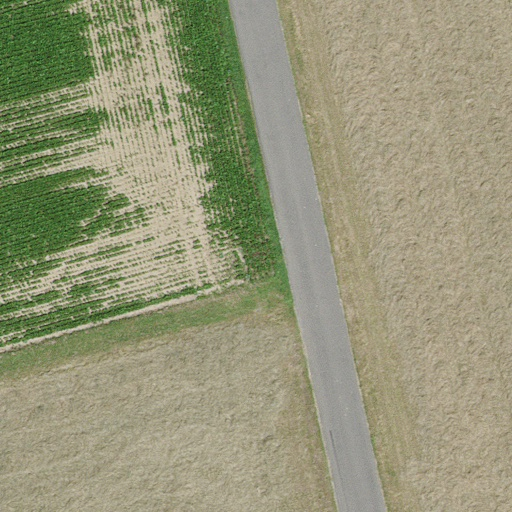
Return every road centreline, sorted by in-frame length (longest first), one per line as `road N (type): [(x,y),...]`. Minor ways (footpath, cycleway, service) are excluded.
road 1 (residential): [(366,511),(253,0)]
road 2 (track): [(317,286),(0,373)]
